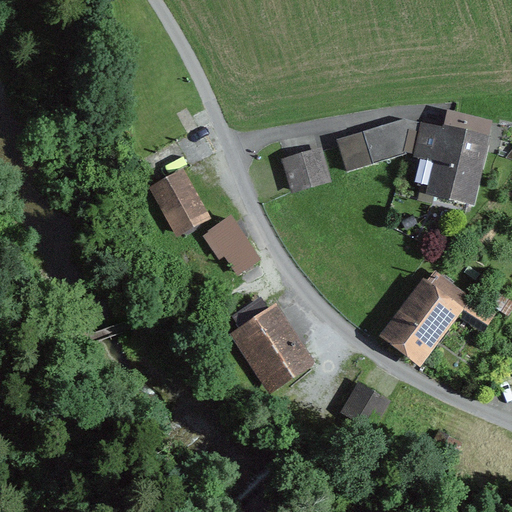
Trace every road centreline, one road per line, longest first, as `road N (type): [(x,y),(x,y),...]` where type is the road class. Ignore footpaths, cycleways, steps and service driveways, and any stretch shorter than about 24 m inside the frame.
road 1 (residential): [(511,425),(417,384),(319,311),(265,239),(223,143)]
road 2 (unclassified): [(223,143),(150,0)]
